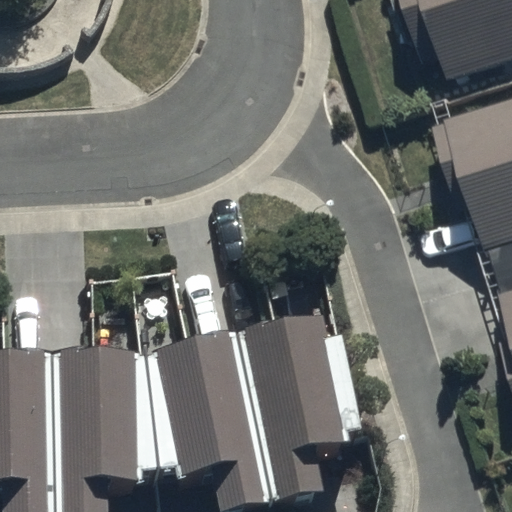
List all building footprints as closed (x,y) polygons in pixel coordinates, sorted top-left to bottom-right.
[(511,0),(404,0),(427,79),(511,52),(511,0)] [(511,93),(444,114),(483,244),(511,234),(511,93)] [(511,286),(491,293),(511,356),(511,286)] [(327,302),(235,323),(272,511),(279,511),(317,504),(309,463),(358,453),(327,302)] [(272,511),(235,323),(144,341),(173,487),(208,480),(214,511),(272,511)] [(141,352),(46,356),(48,511),(93,511),(94,508),(144,507),(141,352)] [(0,511),(48,511),(46,356),(0,357),(0,511)]
